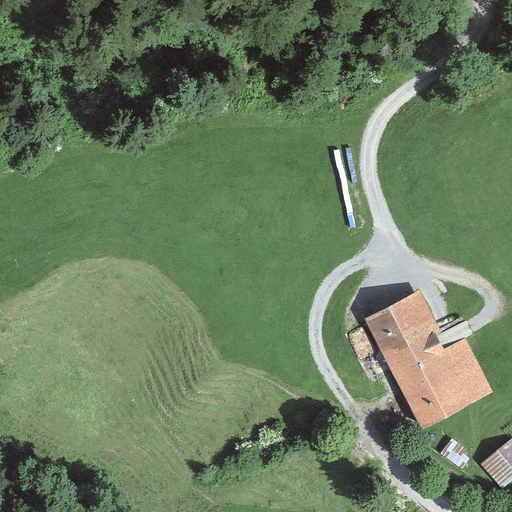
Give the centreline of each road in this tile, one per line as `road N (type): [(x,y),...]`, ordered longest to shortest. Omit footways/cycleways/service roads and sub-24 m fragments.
road 1 (track): [(452,511),(387,458),(347,400),(317,333),(329,287),(394,246)]
road 2 (track): [(481,0),(481,26),(467,52),(407,90),(374,130),(370,162),(399,264)]
